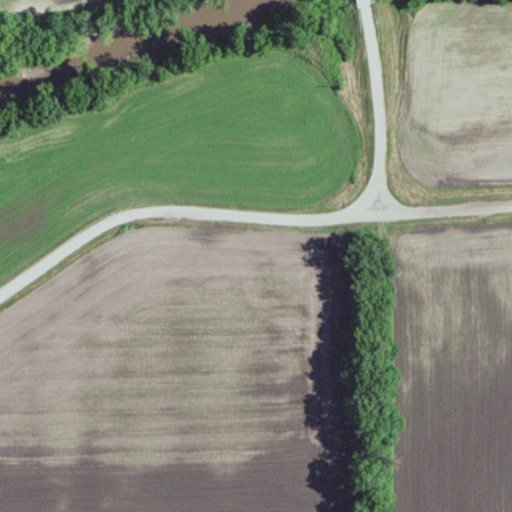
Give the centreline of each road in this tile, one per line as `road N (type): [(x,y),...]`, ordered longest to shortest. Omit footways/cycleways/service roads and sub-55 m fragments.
road 1 (residential): [(0,294),(80,238),(160,207),(291,219),(379,211)]
road 2 (residential): [(379,211),(382,152),(366,5)]
road 3 (residential): [(379,211),(511,202)]
